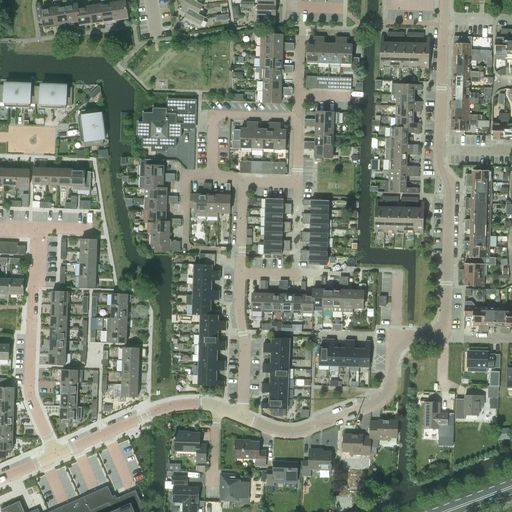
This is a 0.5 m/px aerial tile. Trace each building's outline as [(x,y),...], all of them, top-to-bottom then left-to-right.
[(102,4),(105,22),(116,20),(113,0),(112,0),(113,2),(102,4)] [(113,0),(116,20),(128,19),(125,0),(113,0)] [(183,0),(185,1),(183,6),(199,13),(204,5),(197,2),(194,0),(183,0)] [(65,6),(68,23),(79,22),(80,21),(78,8),(77,4),(65,6)] [(90,6),(92,24),(105,22),(102,4),(90,6)] [(276,16),(276,6),(258,4),(257,15),(276,16)] [(41,6),(36,7),(37,11),(38,20),(43,20),(44,27),(45,28),(46,29),(49,29),(50,28),(50,26),(56,25),(54,7),(42,9),(41,6)] [(65,6),(54,7),(56,25),(62,24),(62,26),(64,27),(67,26),(68,25),(68,23),(65,6)] [(80,21),(79,22),(80,26),(92,24),(90,6),(78,8),(80,21)] [(206,17),(199,13),(183,6),(181,10),(187,13),(185,18),(201,26),(206,17)] [(496,37),(495,55),(495,59),(506,60),(507,30),(502,30),(501,37),(496,37)] [(261,35),(261,46),(294,47),(294,44),(283,43),(283,36),(261,35)] [(380,68),(390,68),(391,45),(384,45),(384,36),(381,36),(380,68)] [(307,63),(319,64),(320,37),(313,37),(313,43),(312,43),(308,43),(307,63)] [(320,37),(319,64),(330,64),(331,44),(324,44),(325,37),(320,37)] [(420,46),(419,69),(429,69),(430,37),(427,37),(427,47),(420,46)] [(454,55),(487,56),(491,56),(491,51),(471,50),(472,38),(454,37),(454,55)] [(331,44),(330,64),(341,64),(342,38),(336,38),(335,44),(331,44)] [(342,38),(341,64),(352,65),(352,69),(355,72),(359,72),(360,58),(352,58),(353,45),(347,44),(347,38),(342,38)] [(391,45),(390,68),(399,68),(400,46),(391,45)] [(261,46),(260,57),(283,58),(283,51),(294,51),(294,47),(261,46)] [(400,46),(399,68),(410,69),(410,46),(400,46)] [(410,46),(410,69),(419,69),(420,46),(410,46)] [(454,55),(453,65),(471,66),(471,61),(480,61),(480,60),(487,60),(487,56),(454,55)] [(260,57),(260,69),(293,70),(293,66),(282,66),(283,58),(260,57)] [(453,65),(453,76),(484,77),(484,72),(470,72),(471,66),(453,65)] [(260,80),(264,80),(282,80),(282,73),(293,74),(293,70),(260,69),(260,80)] [(453,76),(453,87),(470,88),(470,82),(479,83),(479,82),(479,77),(484,77),(484,78),(484,77),(453,76)] [(264,80),(263,91),(292,92),(292,88),(281,88),(282,80),(264,80)] [(5,107),(17,108),(18,84),(5,83),(5,86),(0,85),(0,102),(5,103),(5,107)] [(18,84),(17,108),(30,108),(30,104),(35,104),(36,87),(31,86),(31,84),(18,84)] [(36,87),(35,104),(41,104),(41,108),(53,109),(54,85),(41,84),(41,87),(36,87)] [(392,84),(392,95),(397,95),(397,96),(415,96),(415,91),(422,91),(422,86),(397,85),(392,84)] [(54,85),(53,109),(66,109),(66,105),(72,105),(72,88),(67,88),(67,85),(54,85)] [(453,87),(452,98),(479,99),(479,94),(470,93),(470,88),(453,87)] [(263,91),(263,103),(281,103),(281,96),(292,96),(292,92),(263,91)] [(397,96),(397,106),(422,107),(422,102),(415,102),(415,96),(397,96)] [(452,98),(452,109),(469,109),(469,104),(479,104),(479,99),(452,98)] [(138,121),(137,137),(142,137),(142,146),(151,147),(151,152),(166,152),(167,147),(176,148),(177,138),(181,138),(182,128),(186,128),(196,129),(197,100),(168,99),(167,108),(153,107),(152,112),(143,112),(143,122),(138,121)] [(397,106),(396,117),(414,118),(414,112),(421,112),(422,107),(397,106)] [(78,117),(80,129),(104,126),(102,114),(100,114),(99,108),(82,110),(82,116),(78,117)] [(452,109),(451,119),(478,120),(478,115),(469,115),(469,109),(452,109)] [(305,120),(305,123),(334,124),(339,124),(339,113),(316,112),(316,120),(305,120)] [(492,140),(503,140),(504,114),(499,114),(499,123),(493,123),(492,140)] [(504,114),(503,140),(511,140),(511,123),(509,123),(509,114),(504,114)] [(396,117),(396,127),(416,128),(416,129),(421,129),(421,124),(414,123),(414,118),(396,117)] [(478,120),(451,119),(451,130),(454,130),(464,131),(468,131),(468,126),(478,126),(478,121),(478,120)] [(233,130),(233,141),(240,141),(240,148),(241,148),(252,149),(253,122),(251,122),(249,122),(247,122),(247,129),(245,129),(241,129),(241,130),(233,130)] [(253,122),(252,149),(263,149),(263,129),(258,129),(258,123),(258,122),(253,122)] [(263,129),(263,149),(274,150),(275,123),(270,123),(269,129),(263,129)] [(275,123),(274,150),(285,150),(286,130),(280,130),(280,123),(275,123)] [(305,123),(305,127),(315,127),(315,135),(334,136),(334,124),(305,123)] [(105,139),(104,126),(80,129),(82,142),(86,141),(86,147),(104,145),(103,139),(105,139)] [(391,127),(391,138),(391,139),(408,139),(408,134),(421,134),(421,129),(416,129),(416,128),(396,127),(391,127)] [(304,142),(304,146),(333,147),(334,136),(315,135),(315,142),(304,142)] [(386,138),(386,150),(420,151),(420,146),(408,145),(408,139),(391,139),(391,138),(386,138)] [(304,146),(304,149),(315,150),(314,157),(333,158),(333,147),(304,146)] [(385,160),(390,160),(407,161),(408,155),(420,156),(420,151),(386,150),(385,160)] [(140,160),(140,177),(174,178),(174,174),(163,174),(164,160),(140,160)] [(390,160),(389,171),(419,172),(420,167),(407,167),(407,161),(390,160)] [(34,167),(33,184),(46,185),(47,168),(34,167)] [(47,168),(46,185),(59,185),(60,168),(47,168)] [(60,168),(59,185),(71,186),(72,169),(60,168)] [(5,169),(4,185),(16,186),(17,169),(5,169)] [(17,169),(16,186),(29,186),(30,170),(17,169)] [(72,169),(71,186),(84,186),(85,169),(72,169)] [(389,171),(389,182),(407,183),(407,177),(419,177),(419,172),(389,171)] [(466,175),(466,182),(491,182),(492,171),(474,171),(474,177),(472,177),(472,175),(466,175)] [(143,189),(145,189),(149,189),(160,189),(163,189),(164,182),(174,182),(174,178),(140,177),(139,189),(143,189)] [(389,192),(401,193),(419,193),(419,189),(407,188),(407,183),(389,182),(389,192)] [(473,187),(473,193),(491,193),(491,182),(466,182),(466,186),(473,187)] [(190,207),(196,207),(195,216),(207,216),(208,184),(204,183),(203,194),(196,194),(196,195),(191,194),(190,207)] [(208,184),(207,216),(218,216),(218,212),(219,195),(211,194),(212,184),(208,184)] [(219,195),(218,212),(229,213),(230,184),(226,184),(226,195),(219,195)] [(145,189),(144,200),(178,201),(178,197),(167,196),(167,189),(163,189),(160,189),(149,189),(145,189)] [(466,198),(465,203),(491,204),(491,193),(473,193),(473,198),(466,198)] [(266,199),(266,208),(291,209),(291,204),(284,204),(284,200),(266,199)] [(144,211),(167,212),(167,204),(178,205),(178,201),(144,200),(144,211)] [(311,206),(311,210),(329,210),(330,201),(304,200),(304,205),(311,206)] [(374,232),(385,232),(385,209),(378,209),(379,200),(376,200),(374,232)] [(416,210),(415,233),(423,233),(425,202),(422,202),(421,211),(416,210)] [(473,208),(473,214),(490,215),(491,204),(465,203),(465,208),(473,208)] [(266,208),(265,217),(283,217),(283,214),(291,214),(291,209),(266,208)] [(385,209),(385,232),(395,232),(396,210),(385,209)] [(303,214),(303,218),(329,220),(329,210),(311,210),(311,214),(303,214)] [(396,210),(395,232),(405,233),(406,210),(396,210)] [(406,210),(405,233),(415,233),(416,210),(406,210)] [(144,211),(144,222),(152,223),(152,222),(160,223),(181,223),(181,220),(166,219),(167,212),(144,211)] [(465,220),(465,225),(490,226),(490,215),(473,214),(472,220),(465,220)] [(265,217),(265,226),(291,227),(291,223),(283,222),(283,217),(265,217)] [(303,218),(303,224),(311,224),(310,228),(329,228),(329,220),(303,218)] [(148,233),(152,234),(152,233),(160,233),(170,234),(170,227),(181,227),(181,223),(160,223),(152,222),(152,223),(144,222),(148,223),(148,233)] [(472,230),(472,236),(490,236),(490,226),(465,225),(465,230),(472,230)] [(265,226),(265,236),(282,236),(282,232),(290,232),(291,227),(265,226)] [(302,233),(302,237),(328,238),(329,228),(310,228),(310,233),(302,233)] [(152,245),(155,245),(155,251),(180,252),(180,242),(170,241),(170,234),(160,233),(152,233),(152,234),(152,245)] [(265,236),(264,245),(290,246),(290,241),(282,241),(282,236),(265,236)] [(472,242),(464,241),(464,246),(489,247),(490,236),(472,236),(472,242)] [(310,242),(310,246),(328,247),(328,238),(302,237),(302,242),(310,242)] [(81,239),(81,251),(97,251),(97,239),(81,239)] [(290,251),(290,246),(264,245),(264,255),(282,255),(282,251),(290,251)] [(302,250),(302,255),(302,256),(328,256),(328,247),(310,246),(310,251),(302,250)] [(471,252),(471,264),(495,265),(495,258),(489,258),(489,247),(464,246),(464,251),(471,252)] [(81,251),(80,263),(96,264),(97,251),(81,251)] [(194,275),(220,276),(220,271),(212,271),(213,266),(215,266),(215,254),(200,254),(199,265),(194,265),(194,275)] [(309,265),(327,266),(328,256),(302,256),(301,261),(309,261),(309,265)] [(80,263),(80,275),(96,276),(96,264),(80,263)] [(459,269),(459,274),(459,275),(484,275),(484,265),(495,265),(471,264),(466,264),(466,270),(459,269)] [(80,275),(79,288),(96,289),(96,276),(80,275)] [(194,275),(194,285),(212,286),(212,281),(220,281),(220,276),(194,275)] [(466,279),(465,285),(484,286),(484,275),(459,275),(458,279),(466,279)] [(0,278),(0,293),(11,294),(11,279),(0,278)] [(11,279),(11,294),(23,294),(24,279),(11,279)] [(323,289),(323,312),(333,312),(334,290),(326,289),(326,283),(321,283),(321,289),(323,289)] [(343,290),(342,312),(352,313),(353,290),(345,290),(346,284),(341,283),(341,290),(343,290)] [(353,290),(352,313),(353,313),(353,309),(363,309),(364,291),(366,291),(366,285),(361,284),(361,291),(353,290)] [(194,285),(193,295),(219,296),(219,291),(212,291),(212,286),(194,285)] [(263,294),(263,312),(272,312),(273,294),(265,294),(266,287),(261,287),(261,294),(263,294)] [(283,294),(282,312),(292,313),(293,295),(285,295),(286,288),(281,288),(281,294),(283,294)] [(303,295),(302,313),(313,314),(313,311),(313,307),(313,296),(305,295),(306,289),(301,289),(301,295),(303,295)] [(313,307),(313,311),(323,312),(323,289),(321,289),(313,289),(313,296),(313,307)] [(334,290),(333,312),(342,312),(343,290),(341,290),(334,290)] [(52,291),(52,303),(68,304),(68,291),(52,291)] [(112,293),(112,305),(128,306),(128,294),(112,293)] [(253,293),(252,311),(263,312),(263,294),(261,294),(253,293)] [(273,294),(272,312),(282,312),(283,294),(281,294),(273,294)] [(193,295),(193,305),(211,305),(211,300),(219,301),(219,296),(193,295)] [(293,295),(292,313),(302,313),(303,295),(301,295),(293,295)] [(479,324),(479,331),(483,332),(484,306),(474,306),(474,305),(471,302),(465,302),(464,316),(473,316),(473,324),(479,324)] [(52,303),(51,315),(67,316),(68,304),(52,303)] [(484,306),(483,332),(488,332),(489,324),(495,325),(495,307),(495,303),(492,303),(492,306),(484,306)] [(112,305),(111,318),(127,318),(128,306),(112,305)] [(193,315),(201,315),(211,316),(211,311),(211,305),(193,305),(193,315)] [(495,307),(495,325),(500,325),(500,332),(505,332),(506,307),(495,307)] [(201,315),(200,325),(227,326),(227,321),(218,321),(219,311),(211,311),(211,316),(201,315)] [(51,315),(51,328),(67,328),(67,316),(51,315)] [(111,318),(111,330),(127,330),(127,318),(111,318)] [(200,325),(200,336),(218,336),(218,330),(226,331),(227,326),(200,325)] [(51,328),(50,340),(66,340),(67,328),(51,328)] [(111,330),(110,342),(127,343),(127,330),(111,330)] [(200,336),(200,346),(226,346),(226,341),(218,341),(218,336),(200,336)] [(263,344),(263,348),(290,349),(290,339),(272,338),(271,344),(263,344)] [(50,340),(50,352),(66,352),(66,340),(50,340)] [(319,365),(329,366),(330,340),(325,340),(325,348),(319,348),(319,365)] [(330,340),(329,366),(340,366),(340,348),(335,348),(335,341),(330,340)] [(340,348),(340,366),(349,367),(350,341),(345,341),(345,349),(340,348)] [(350,341),(349,367),(359,367),(361,349),(355,349),(355,341),(350,341)] [(361,349),(359,367),(369,368),(370,342),(366,342),(365,349),(361,349)] [(0,344),(0,359),(9,360),(9,344),(0,344)] [(200,346),(199,355),(217,356),(217,350),(226,351),(226,346),(200,346)] [(123,347),(123,360),(139,360),(139,348),(123,347)] [(271,353),(271,358),(289,359),(290,349),(263,348),(263,353),(271,353)] [(50,352),(50,365),(66,365),(66,352),(50,352)] [(468,352),(467,366),(468,366),(468,372),(487,372),(487,367),(494,367),(494,355),(488,355),(488,352),(468,352)] [(199,355),(199,366),(225,366),(225,361),(217,361),(217,356),(199,355)] [(263,364),(263,368),(289,369),(289,359),(271,358),(271,364),(263,364)] [(123,360),(122,372),(139,372),(139,360),(123,360)] [(199,366),(199,375),(217,376),(217,370),(225,371),(225,366),(199,366)] [(270,373),(270,378),(288,379),(289,369),(263,368),(262,373),(270,373)] [(62,369),(62,382),(78,382),(82,382),(83,370),(79,370),(62,369)] [(122,372),(122,384),(138,385),(139,372),(122,372)] [(199,375),(198,385),(225,386),(225,382),(216,381),(217,376),(199,375)] [(262,388),(288,389),(288,379),(270,378),(270,384),(262,383),(262,388)] [(62,382),(61,394),(78,394),(78,382),(62,382)] [(116,384),(115,396),(122,397),(138,397),(138,385),(122,384),(116,384)] [(488,398),(490,398),(490,409),(498,409),(498,387),(488,386),(488,398)] [(0,399),(14,400),(14,388),(0,387),(0,399)] [(270,393),(269,398),(288,399),(288,389),(262,388),(262,393),(270,393)] [(61,394),(61,406),(77,406),(78,394),(61,394)] [(456,399),(455,419),(465,419),(465,414),(478,415),(478,405),(483,405),(483,396),(465,395),(465,399),(456,399)] [(261,408),(268,409),(287,409),(288,399),(269,398),(269,404),(261,404),(261,408)] [(0,399),(0,412),(14,413),(14,400),(0,399)] [(454,426),(454,413),(439,413),(439,404),(424,404),(424,428),(439,428),(439,425),(454,426)] [(77,419),(77,406),(61,406),(60,419),(77,419)] [(0,412),(0,424),(13,425),(14,413),(0,412)] [(370,447),(370,461),(377,461),(378,440),(390,440),(390,438),(397,438),(397,421),(379,420),(378,428),(370,427),(370,438),(370,447)] [(0,424),(0,437),(13,437),(13,425),(0,424)] [(205,463),(206,446),(199,445),(200,434),(184,434),(184,432),(175,432),(174,451),(197,452),(197,462),(205,463)] [(369,455),(369,454),(370,438),(362,437),(362,435),(344,435),(343,452),(350,452),(350,454),(369,455)] [(0,458),(5,458),(6,450),(13,450),(13,437),(0,437),(0,458)] [(265,467),(266,452),(259,452),(259,443),(245,443),(245,441),(236,441),(235,458),(256,458),(255,467),(265,467)] [(303,461),(302,476),(310,476),(310,469),(330,470),(331,452),(318,452),(318,450),(310,450),(310,461),(303,461)] [(297,463),(274,462),(274,471),(267,471),(267,486),(274,486),(274,482),(296,483),(297,463)] [(221,489),(221,501),(221,503),(222,503),(222,501),(239,501),(239,498),(247,499),(248,483),(234,483),(234,476),(221,475),(220,489),(221,489)] [(198,501),(198,487),(185,487),(186,483),(186,484),(187,477),(172,476),(172,483),(173,483),(173,501),(183,501),(182,511),(196,511),(197,501),(198,501)] [(1,510),(0,510),(1,511),(135,511),(143,507),(143,506),(136,490),(117,498),(116,495),(111,497),(107,488),(50,511),(39,511),(38,509),(30,511),(24,511),(24,509),(20,501),(1,510)]
